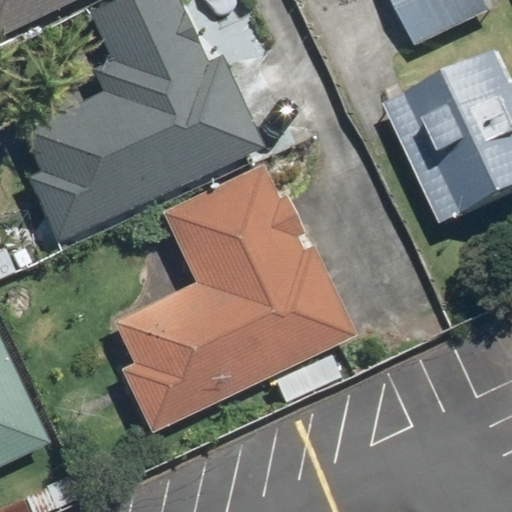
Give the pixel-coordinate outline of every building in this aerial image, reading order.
[(0,0),(0,37),(78,0),(0,0)] [(22,180),(53,247),(263,152),(220,58),(204,65),(174,0),(111,0),(85,12),(108,61),(87,70),(98,95),(37,123),(44,138),(26,146),(38,173),(22,180)] [(491,0),(393,0),(421,54),(499,14),(491,0)] [(511,81),(499,53),(386,107),(443,226),(511,192),(511,81)] [(115,372),(146,437),(353,338),(302,232),(299,233),(282,196),(275,199),(259,166),(156,215),(190,286),(109,324),(129,365),(115,372)] [(0,467),(44,446),(0,352),(0,467)]
